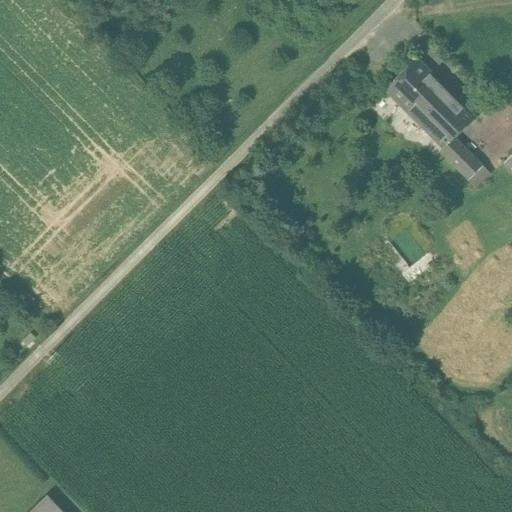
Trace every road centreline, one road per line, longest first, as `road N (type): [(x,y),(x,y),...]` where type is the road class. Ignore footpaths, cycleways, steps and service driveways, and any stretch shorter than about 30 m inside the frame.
road 1 (unclassified): [(0,393),(392,0)]
road 2 (track): [(389,3),(502,127)]
